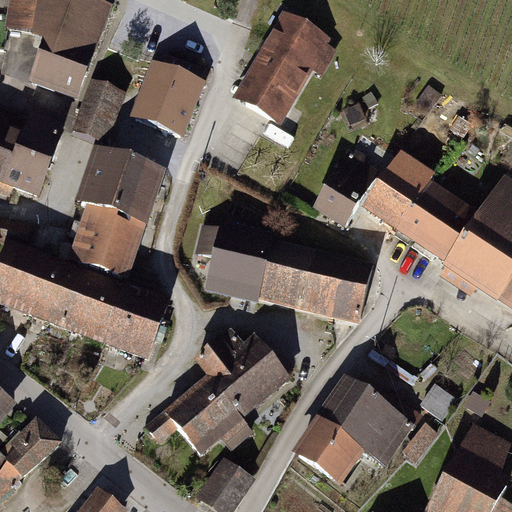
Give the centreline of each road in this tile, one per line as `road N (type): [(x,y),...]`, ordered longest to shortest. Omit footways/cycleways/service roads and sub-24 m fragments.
road 1 (residential): [(110,454),(189,331),(169,284),(167,242),(247,0)]
road 2 (residential): [(253,511),(328,380),(409,276)]
road 3 (track): [(511,109),(342,0)]
road 4 (residential): [(110,454),(0,384)]
